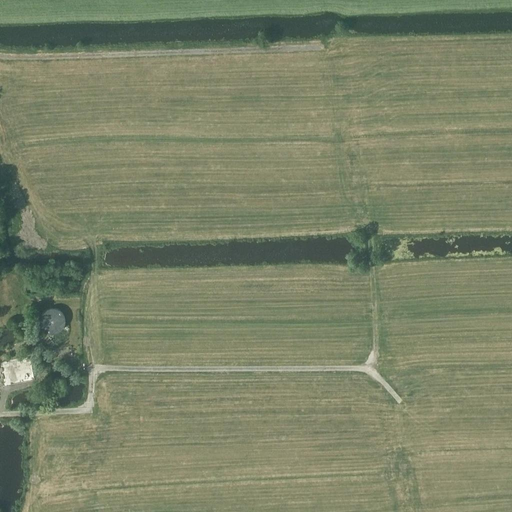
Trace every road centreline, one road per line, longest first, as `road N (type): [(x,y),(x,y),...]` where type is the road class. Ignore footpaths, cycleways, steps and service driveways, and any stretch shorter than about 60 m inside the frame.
road 1 (track): [(367,369),(377,311),(334,49),(0,55)]
road 2 (track): [(401,402),(367,369),(92,369),(89,411),(0,414)]
road 3 (track): [(92,369),(92,229),(0,91)]
